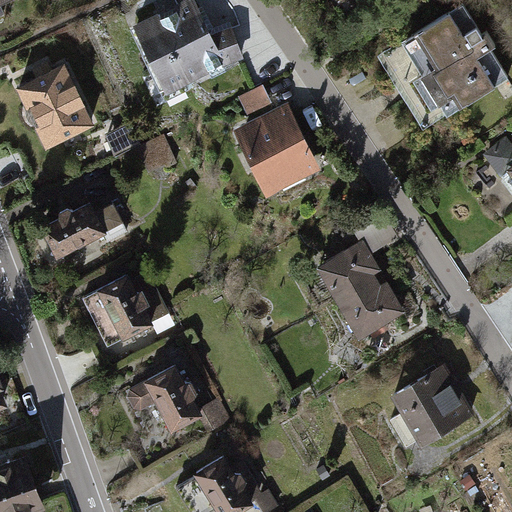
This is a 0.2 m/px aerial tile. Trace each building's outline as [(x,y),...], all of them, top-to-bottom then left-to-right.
[(0,0),(0,15),(37,0),(0,0)] [(200,0),(193,0),(135,28),(170,101),(250,63),(234,30),(219,38),(200,0)] [(511,83),(462,7),(401,46),(450,122),(511,83)] [(66,60),(17,82),(45,143),(93,120),(66,60)] [(267,81),(241,93),(249,111),(275,99),(267,81)] [(288,104),(234,134),(268,195),(322,166),(288,104)] [(171,138),(143,146),(150,170),(177,163),(171,138)] [(511,162),(495,173),(511,198),(511,162)] [(40,222),(55,263),(127,237),(112,195),(40,222)] [(388,279),(367,242),(318,269),(338,306),(388,279)] [(142,268),(82,295),(108,351),(167,324),(142,268)] [(388,279),(338,306),(360,344),(409,315),(388,279)] [(185,359),(126,391),(156,446),(215,414),(185,359)] [(478,428),(438,368),(397,396),(405,408),(394,415),(426,463),(478,428)] [(0,375),(0,410),(12,406),(0,375)] [(28,456),(0,466),(0,511),(42,511),(47,510),(28,456)] [(230,456),(197,477),(219,511),(252,511),(259,508),(230,456)]
